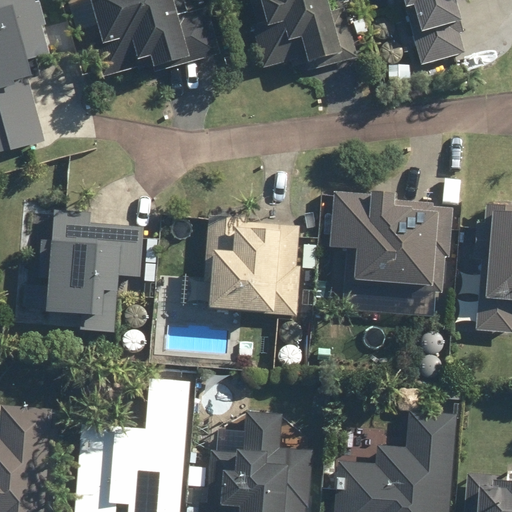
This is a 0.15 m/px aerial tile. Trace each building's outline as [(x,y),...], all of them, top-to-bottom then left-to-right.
[(0,0),(0,163),(44,151),(27,88),(39,85),(36,74),(48,71),(40,42),(44,41),(38,18),(33,19),(28,0),(0,0)] [(219,62),(207,17),(186,22),(180,0),(116,0),(87,8),(99,53),(92,55),(100,87),(149,74),(152,84),(187,75),(186,71),(219,62)] [(323,0),(254,0),(256,5),(251,6),(257,33),(252,35),(262,77),(290,69),(291,75),(305,71),(307,79),(355,67),(343,18),(329,21),(323,0)] [(398,0),(405,24),(407,23),(421,73),(466,60),(459,38),(449,1),(452,0),(398,0)] [(353,31),(356,43),(366,40),(363,28),(353,31)] [(352,296),(431,303),(431,300),(441,301),(444,266),(447,267),(451,217),(432,216),(432,212),(393,209),(393,211),(371,209),(372,207),(333,203),(328,258),(346,263),(343,294),(352,294),(352,296)] [(476,339),(511,341),(511,214),(487,213),(485,233),(476,232),(474,268),(481,268),(476,339)] [(141,238),(90,233),(91,221),(54,218),(51,251),(42,250),(39,287),(49,288),(46,331),(80,334),(80,340),(112,343),(116,289),(137,291),(141,238)] [(208,325),(273,330),(274,324),(295,326),(299,276),(296,276),(299,235),(245,231),(245,228),(208,225),(203,292),(210,293),(208,325)] [(25,296),(24,314),(44,315),(45,297),(25,296)] [(127,397),(106,371),(81,391),(102,418),(127,397)] [(176,511),(186,385),(145,382),(141,433),(77,428),(70,511),(176,511)] [(0,511),(43,511),(51,416),(1,413),(0,424),(0,511)] [(305,511),(308,454),(276,452),(278,417),(242,415),(240,455),(207,453),(205,507),(196,507),(196,511),(301,511),(302,510),(305,511)] [(452,511),(459,420),(411,416),(408,453),(380,451),(379,470),(340,467),(336,511),(452,511)] [(511,511),(511,489),(499,488),(500,482),(467,479),(464,511),(511,511)]
